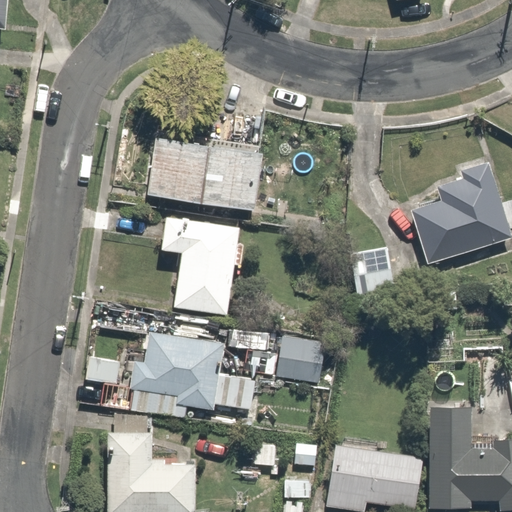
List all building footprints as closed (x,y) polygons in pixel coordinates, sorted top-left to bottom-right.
[(19,0),(0,0),(0,30),(16,32),(19,0)] [(163,139),(151,194),(255,217),(267,161),(163,139)] [(430,261),(511,234),(511,230),(489,160),(462,169),(466,180),(439,189),(444,204),(415,213),(430,261)] [(231,320),(246,228),(169,216),(163,254),(186,258),(178,311),(231,320)] [(392,248),(355,252),(360,299),(397,294),(392,248)] [(460,274),(444,274),(444,310),(461,310),(460,274)] [(225,341),(151,331),(146,365),(137,363),(130,411),(192,420),(194,408),(213,411),(214,404),(253,409),(257,379),(221,374),(225,341)] [(283,335),(278,379),(324,385),(329,341),(283,335)] [(478,413),(437,411),(432,509),(474,511),(474,500),(501,501),(499,511),(511,511),(511,435),(502,435),(501,449),(476,448),(478,413)] [(157,438),(109,436),(105,511),(198,511),(200,469),(155,467),(157,438)] [(416,508),(420,460),(376,456),(377,444),(335,440),(328,511),(365,511),(366,504),(416,508)] [(315,477),(284,478),(284,497),(316,496),(315,477)]
